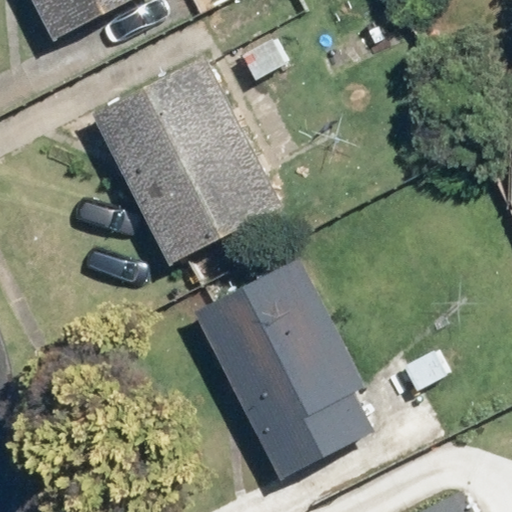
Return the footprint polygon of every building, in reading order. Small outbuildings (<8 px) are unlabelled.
[(30,0),(55,46),(141,0),(30,0)] [(318,50),(249,91),(278,141),(347,100),(318,50)] [(201,55),(82,121),(167,273),(286,207),(201,55)] [(426,107),(381,133),(409,182),(454,156),(426,107)] [(447,204),(389,233),(416,288),(475,259),(447,204)] [(289,259),(191,314),(284,480),(382,426),(289,259)] [(417,397),(456,376),(435,336),(396,357),(417,397)] [(474,511),(463,490),(430,507),(420,511),(474,511)]
